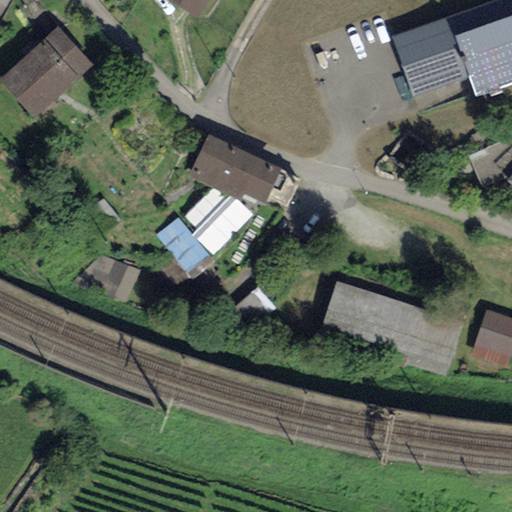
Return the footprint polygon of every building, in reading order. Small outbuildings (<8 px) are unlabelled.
[(176,0),(198,14),(206,0),(176,0)] [(511,0),(494,0),(393,35),(414,94),(469,75),(476,94),(511,81),(511,0)] [(58,24),(0,76),(0,77),(34,115),(93,62),(58,24)] [(208,131),(189,175),(260,205),(279,161),(208,131)] [(466,319),(337,276),(321,324),(449,368),(466,319)] [(256,330),(281,308),(262,288),(238,311),(256,330)] [(511,317),(486,309),(470,356),(505,368),(509,354),(511,355),(511,317)]
